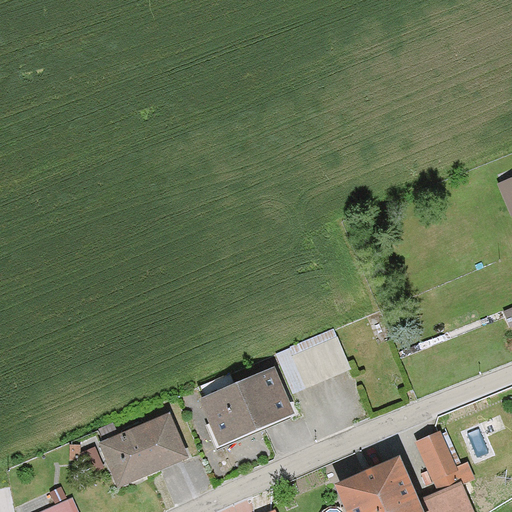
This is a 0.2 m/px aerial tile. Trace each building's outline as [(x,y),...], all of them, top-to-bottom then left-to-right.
[(511,179),(498,185),(511,217),(511,179)] [(297,390),(354,365),(336,325),(279,350),(297,390)] [(278,371),(205,402),(225,450),(298,419),(278,371)] [(175,416),(100,445),(117,489),(192,461),(175,416)] [(448,429),(419,442),(441,488),(470,475),(448,429)] [(426,511),(406,459),(341,484),(351,511),(426,511)] [(82,511),(75,494),(31,511),(82,511)]
